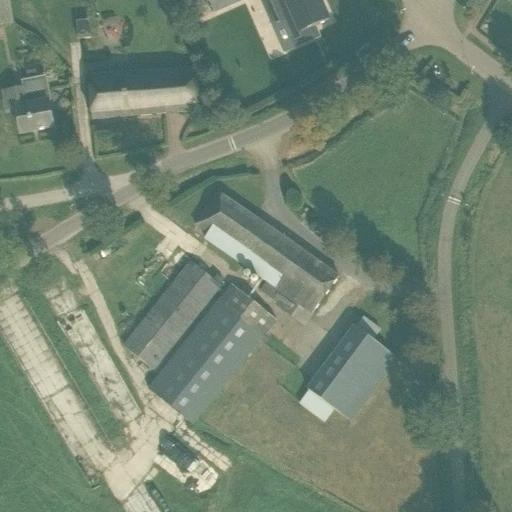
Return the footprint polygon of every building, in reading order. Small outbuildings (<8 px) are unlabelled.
[(14,25),(9,0),(0,0),(0,38),(3,38),(1,27),(14,25)] [(45,0),(49,23),(64,21),(67,40),(92,36),(90,21),(78,23),(74,0),(45,0)] [(208,0),(214,13),(240,0),(262,0),(274,24),(283,20),(293,43),(313,33),(309,25),(326,17),(318,0),(208,0)] [(198,111),(196,91),(194,68),(88,77),(92,120),(198,111)] [(14,108),(19,133),(51,127),(47,102),(50,101),(45,77),(21,81),(22,88),(2,91),(5,110),(14,108)] [(195,225),(211,236),(208,241),(267,282),(260,292),(280,305),(286,296),(313,314),(339,277),(218,193),(195,225)] [(154,371),(221,288),(190,262),(124,346),(154,371)] [(193,425),(258,343),(263,347),(268,341),(263,337),(276,321),(230,285),(148,388),(193,425)] [(308,391),(351,422),(357,413),(397,359),(380,347),(373,341),(381,331),(363,318),(308,391)]
